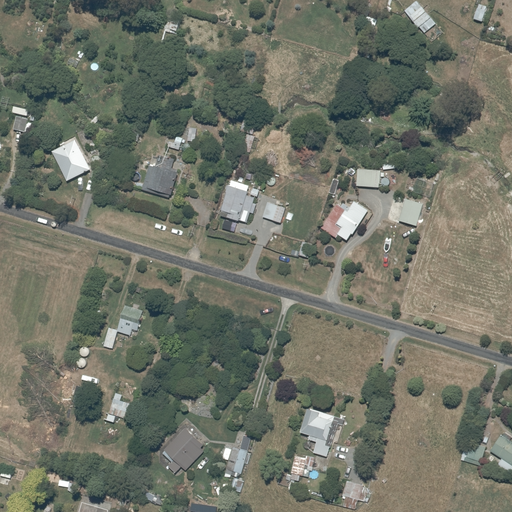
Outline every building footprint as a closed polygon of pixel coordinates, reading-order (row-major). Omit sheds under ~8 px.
[(435,24),(416,1),(404,11),(423,34),(435,24)] [(486,7),(478,4),(473,19),(481,22),(486,7)] [(26,119),(16,117),(14,130),(24,132),(26,119)] [(249,126),(246,134),(240,150),(249,154),(255,137),(252,136),(255,128),(249,126)] [(137,142),(141,131),(131,128),(128,139),(137,142)] [(196,129),(189,128),(187,141),(195,142),(196,129)] [(179,151),(181,143),(184,144),(185,140),(176,137),(174,143),(170,142),(168,147),(179,151)] [(90,169),(74,139),(52,151),(67,181),(90,169)] [(175,161),(165,158),(162,168),(149,165),(142,189),(148,191),(149,188),(170,195),(177,171),(172,169),(175,161)] [(400,162),(381,164),(382,170),(401,168),(400,162)] [(389,182),(389,181),(389,180),(388,179),(387,178),(386,178),(385,177),(384,178),(383,178),(382,178),(383,171),(357,169),(356,186),(382,188),(382,184),(382,185),(383,185),(384,185),(384,186),(385,186),(386,186),(386,185),(387,185),(388,185),(388,184),(388,183),(389,183),(389,182)] [(339,180),(332,178),(328,193),(334,195),(339,180)] [(251,189),(252,186),(229,180),(220,216),(246,223),(250,211),(253,212),(256,204),(253,203),(256,191),(251,189)] [(422,204),(405,199),(398,221),(416,226),(422,204)] [(285,208),(267,202),(262,217),(280,223),(285,208)] [(338,235),(347,241),(351,234),(352,234),(368,211),(354,202),(347,212),(336,205),(320,228),(336,238),(338,235)] [(311,243),(303,241),(299,255),(307,258),(311,243)] [(117,332),(130,336),(131,333),(134,334),(135,330),(137,331),(143,311),(124,306),(117,332)] [(117,330),(108,328),(103,346),(112,349),(117,330)] [(101,386),(81,382),(79,389),(100,393),(101,386)] [(122,395),(115,393),(106,420),(120,425),(122,418),(128,420),(133,403),(120,399),(122,395)] [(334,416),(308,408),(300,432),(310,435),(308,439),(316,442),(313,452),(326,457),(330,446),(325,444),(334,416)] [(206,449),(183,427),(160,450),(172,461),(167,466),(175,473),(181,466),(185,470),(206,449)] [(511,442),(501,435),(491,451),(502,458),(498,464),(511,472),(511,442)] [(289,479),(298,481),(299,475),(307,477),(309,470),(312,471),(314,461),(295,456),(289,479)] [(370,487),(346,480),(339,505),(354,510),(357,500),(366,502),(370,487)]
